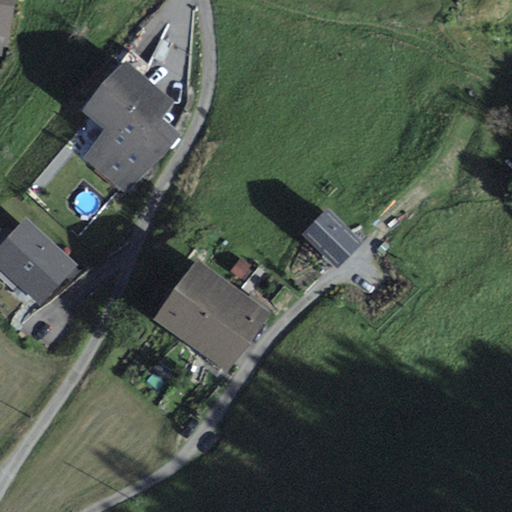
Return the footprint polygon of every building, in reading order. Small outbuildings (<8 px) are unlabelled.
[(11,0),(0,0),(0,50),(1,42),(5,43),(11,0)] [(169,102),(126,63),(88,106),(113,129),(90,155),(126,187),(174,133),(156,117),(169,102)] [(359,241),(329,210),(307,231),(337,262),(359,241)] [(75,267),(26,220),(0,246),(0,260),(42,301),(75,267)] [(248,300),(201,265),(162,317),(228,365),(269,309),(251,296),(248,300)]
